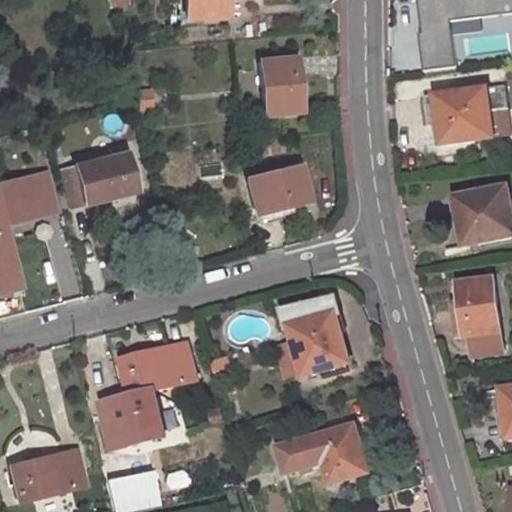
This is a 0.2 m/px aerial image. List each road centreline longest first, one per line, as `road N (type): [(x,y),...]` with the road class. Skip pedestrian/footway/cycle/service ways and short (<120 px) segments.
road 1 (residential): [(0,341),(382,244)]
road 2 (residential): [(457,511),(382,244)]
road 3 (residential): [(382,244),(364,0)]
